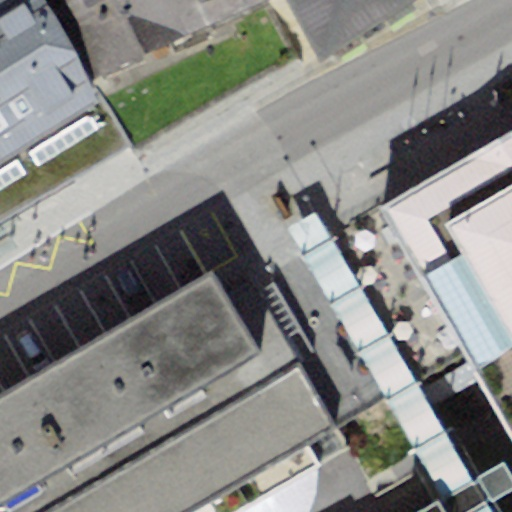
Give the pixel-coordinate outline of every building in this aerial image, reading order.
[(0,0),(0,213),(127,145),(49,0),(0,0)] [(50,0),(128,143),(291,59),(259,1),(258,0),(50,0)] [(286,0),(311,48),(403,0),(286,0)] [(511,122),(377,200),(511,434),(511,433),(511,122)] [(312,208),(282,226),(438,499),(454,489),(470,479),(312,208)] [(0,511),(233,511),(338,452),(238,280),(211,296),(198,272),(0,386),(0,511)] [(511,486),(511,478),(501,458),(475,471),(479,476),(454,489),(428,506),(423,498),(399,511),(497,511),(490,499),(511,486)]
